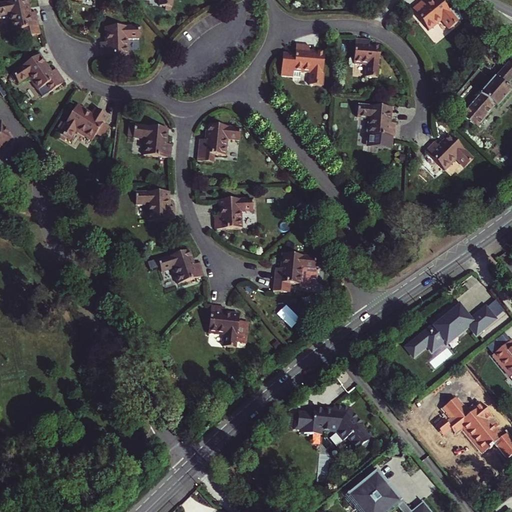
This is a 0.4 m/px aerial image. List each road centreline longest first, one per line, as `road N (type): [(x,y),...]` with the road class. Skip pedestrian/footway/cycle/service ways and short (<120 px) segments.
road 1 (residential): [(0,106),(26,149),(55,244),(159,433),(192,466)]
road 2 (residential): [(374,315),(348,273),(350,211),(243,86)]
road 3 (secondary): [(374,315),(192,466)]
road 4 (residential): [(272,32),(341,24),(379,31),(413,63),(421,124)]
road 5 (residential): [(188,106),(82,78),(62,55),(46,7)]
road 6 (secondary): [(511,218),(374,315)]
road 7 (residential): [(188,106),(184,190),(213,258)]
